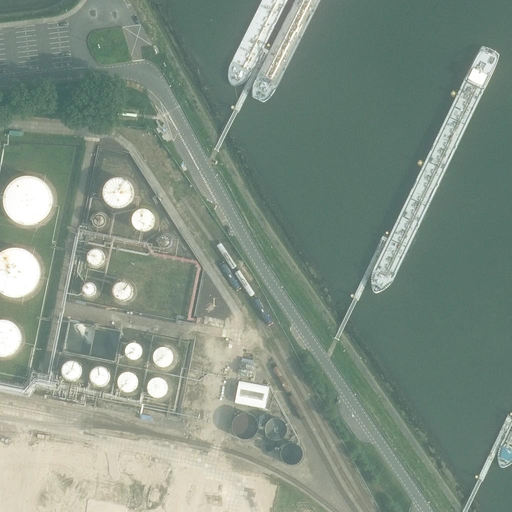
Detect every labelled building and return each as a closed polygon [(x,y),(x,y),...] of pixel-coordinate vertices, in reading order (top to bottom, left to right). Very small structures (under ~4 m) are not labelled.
[(6,194),(4,199),(5,205),(6,210),(8,215),(12,219),(16,223),(22,225),(27,226),(33,225),(38,224),(43,221),(47,217),(50,212),(52,207),(52,202),(52,196),(50,191),(47,186),(43,182),(38,180),(32,178),(27,178),(21,179),(16,181),(12,184),(8,189),(6,194)] [(106,186),(104,190),(104,194),(104,197),(105,201),(107,204),(110,206),(114,208),(117,209),(121,209),(125,208),(128,206),(130,203),(132,200),(133,196),(134,193),(133,189),(131,186),(129,183),(125,181),(122,180),(118,179),(115,180),(111,181),(108,183),(106,186)] [(155,224),(155,221),(155,219),(154,216),(152,214),(151,212),(148,211),(146,210),(143,210),(140,210),(138,211),(136,213),(134,215),(133,217),(132,220),(132,223),(133,225),(134,228),(136,230),(138,231),(140,232),(143,233),(146,232),(148,232),(151,230),(153,229),(154,226),(155,224)] [(105,225),(106,222),(106,220),(104,218),(102,216),(100,216),(98,216),(95,217),(94,219),(93,221),(93,223),(94,226),(95,227),(98,229),(100,229),(102,228),(104,227),(105,225)] [(171,245),(172,243),(171,240),(170,238),(168,237),(166,236),(163,236),(161,237),(160,239),(159,242),(159,244),(160,246),(161,248),(163,249),(166,249),(168,249),(170,247),(171,245)] [(0,291),(4,294),(9,297),(15,298),(21,297),(26,296),(31,293),(35,289),(38,284),(40,279),(40,273),(40,268),(38,263),(35,258),(31,254),(26,252),(20,250),(15,250),(9,251),(4,253),(0,255),(0,291)] [(105,260),(105,259),(105,257),(104,255),(104,254),(103,253),(101,252),(100,251),(98,250),(97,250),(95,250),(94,251),(92,251),(91,252),(90,253),(89,254),(88,256),(88,257),(88,259),(88,261),(88,262),(89,263),(90,265),(91,266),(93,267),(94,267),(96,267),(97,267),(99,267),(100,266),(102,265),(103,264),(104,263),(104,262),(105,260)] [(114,284),(118,300),(133,297),(129,280),(114,284)] [(96,292),(96,290),(96,289),(96,288),(95,286),(94,285),(93,285),(92,284),(91,284),(89,284),(88,284),(87,285),(86,285),(85,286),(84,288),(84,289),(84,290),(84,291),(84,293),(85,294),(86,295),(87,296),(88,296),(89,297),(91,297),(92,296),(93,296),(94,295),(95,294),(96,293),(96,292)] [(0,356),(4,357),(10,356),(15,353),(19,349),(21,343),(21,337),(20,332),(17,327),(12,323),(6,321),(0,321),(0,356)] [(142,353),(142,351),(142,350),(141,349),(140,347),(139,346),(138,345),(137,345),(135,344),(134,344),(132,344),(131,345),(129,345),(128,346),(127,347),(126,349),(126,350),(125,352),(125,353),(126,355),(126,356),(127,358),(128,359),(130,360),(131,360),(132,361),(134,361),(135,361),(137,360),(138,359),(140,358),(141,357),(141,356),(142,355),(142,353)] [(175,356),(163,346),(153,357),(166,368),(175,356)] [(82,373),(82,370),(81,368),(80,366),(79,364),(77,363),(75,362),(72,362),(70,362),(68,363),(66,364),(64,366),(63,368),(63,370),(62,372),(63,374),(64,377),(65,378),(67,380),(69,381),(71,382),(73,382),(75,381),(77,380),(79,379),(81,377),(82,375),(82,373)] [(109,382),(110,380),(110,377),(110,375),(109,372),(107,370),(105,369),(103,368),(101,367),(98,368),(96,369),(94,370),(92,372),(91,374),(90,377),(91,379),(91,382),(93,384),(94,385),(97,387),(99,387),(102,387),(104,387),(106,386),(108,384),(109,382)] [(138,386),(139,383),(138,380),(137,378),(135,375),(133,374),(131,373),(128,373),(125,373),(123,375),(121,376),(119,379),(118,381),(118,384),(119,387),(121,389),(123,391),(125,392),(128,393),(131,393),(133,392),(135,390),(137,388),(138,386)] [(168,389),(168,387),(167,384),(166,382),(164,380),(162,379),(159,378),(157,378),(155,379),(152,380),(150,381),(149,383),(148,386),(147,388),(147,390),(148,393),(149,395),(151,397),(153,398),(156,399),(158,399),(161,398),(163,397),(165,396),(167,394),(168,392),(168,389)] [(239,382),(235,403),(265,409),(269,387),(239,382)] [(259,430),(259,427),(259,424),(258,422),(257,419),(255,417),(253,416),(251,414),(248,414),(246,413),(243,414),(240,414),(238,416),(236,417),(234,419),(233,422),(232,424),(232,427),(232,430),(233,432),(234,435),(236,437),(238,438),(240,440),(243,440),(246,441),(248,440),(251,439),(253,438),(255,437),(257,434),(258,432),(259,430)] [(287,433),(287,430),(287,427),(285,424),(284,422),(281,421),(279,420),(276,419),(273,420),(271,421),(268,423),(267,425),(266,427),(265,430),(266,433),(267,436),(269,438),(271,439),(274,440),(276,441),(279,440),(282,439),(284,437),(286,435),(287,433)] [(266,444),(265,445),(265,446),(264,448),(264,449),(265,450),(266,451),(267,452),(268,452),(270,452),(271,452),(272,451),(273,450),(273,448),(273,447),(272,446),(271,445),(270,444),(269,444),(268,444),(266,444)] [(304,457),(304,454),(303,450),(301,448),(298,445),(295,444),(292,444),(288,444),(285,446),(283,448),(281,451),(280,455),(281,458),(282,461),(284,464),(287,466),(291,467),(294,467),(298,465),(300,463),(302,461),(304,457)] [(9,481),(5,483),(3,487),(2,492),(3,496),(6,500),(10,502),(14,502),(19,501),(22,498),(24,493),(24,489),(22,485),(18,482),(14,480),(9,481)] [(40,487),(36,489),(33,493),(32,497),(33,502),(36,505),(40,508),(45,508),(49,506),(52,503),(54,499),(54,495),(52,490),(49,487),(44,486),(40,487)]
